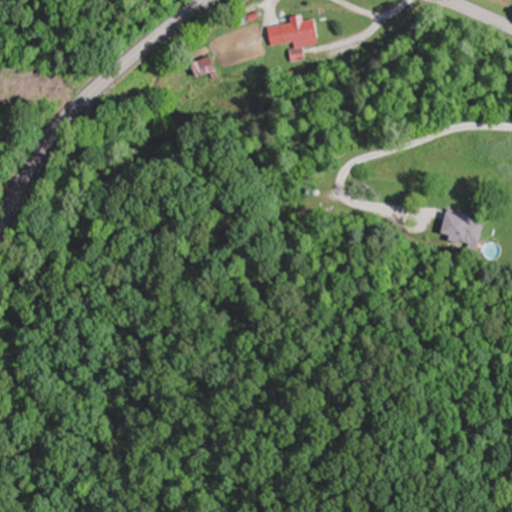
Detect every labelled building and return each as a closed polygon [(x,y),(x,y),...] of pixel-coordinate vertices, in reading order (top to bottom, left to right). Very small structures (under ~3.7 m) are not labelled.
[(323,38),(320,20),(309,22),(308,16),(295,17),(296,23),(270,27),(273,46),(323,38)] [(217,53),(264,36),(260,25),(213,41),(217,53)] [(291,50),(293,61),(305,60),(304,49),(291,50)] [(196,64),(202,79),(221,72),(215,56),(196,64)] [(490,222),(454,211),(445,241),(480,252),(490,222)]
